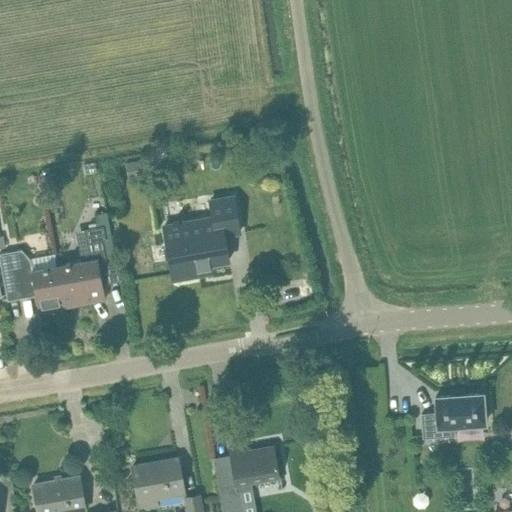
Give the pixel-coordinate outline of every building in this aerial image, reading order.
[(51,175),(41,177),(43,189),(53,187),(51,175)] [(229,260),(224,235),(240,232),(233,197),(210,201),(213,218),(164,226),(173,279),(199,274),(197,266),(229,260)] [(82,260),(56,265),(64,307),(90,302),(105,299),(102,285),(100,272),(108,271),(106,263),(102,239),(99,226),(110,224),(108,212),(95,214),(97,226),(87,228),(89,242),(94,265),(83,267),(82,260)] [(20,251),(0,254),(0,260),(2,270),(7,295),(24,292),(25,297),(36,295),(39,311),(64,307),(56,265),(32,269),(31,264),(30,259),(20,251)] [(437,414),(421,415),(423,439),(455,436),(454,426),(485,424),(483,394),(465,395),(463,395),(463,396),(455,396),(453,396),(435,398),(437,414)] [(253,488),(251,482),(280,477),(278,465),(274,446),(245,451),(244,446),(229,448),(230,454),(215,457),(225,511),(240,511),(237,491),(253,488)] [(185,492),(182,477),(178,458),(132,466),(136,486),(140,509),(158,505),(157,497),(185,492)] [(78,511),(86,510),(83,495),(79,476),(33,484),(37,503),(38,511),(78,511)] [(204,511),(202,494),(184,496),(187,511),(204,511)] [(328,511),(323,501),(312,506),(315,511),(328,511)]
